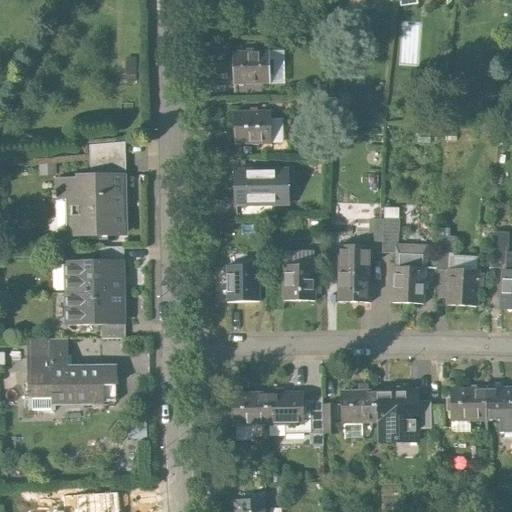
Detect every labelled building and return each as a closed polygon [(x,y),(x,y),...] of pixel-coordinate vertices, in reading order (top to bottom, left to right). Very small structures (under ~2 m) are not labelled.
[(338,0),(340,12),(352,10),(350,0),(338,0)] [(267,52),(231,54),(232,87),(268,86),(267,52)] [(137,58),(127,58),(128,80),(137,79),(137,58)] [(277,143),(285,143),(283,111),(276,111),(277,143)] [(270,114),(233,114),(233,147),(270,146),(270,114)] [(90,145),(90,175),(126,175),(125,143),(90,145)] [(272,173),(237,174),(237,205),(272,204),(272,173)] [(90,175),(56,175),(56,198),(68,198),(68,231),(60,231),(60,237),(126,237),(126,175),(90,175)] [(369,220),(368,253),(398,254),(398,221),(369,220)] [(453,239),(437,239),(437,256),(453,256),(453,239)] [(492,244),(491,272),(504,272),(504,244),(492,244)] [(68,262),(68,295),(126,295),(126,262),(68,262)] [(257,267),(225,268),(225,304),(257,303),(257,267)] [(314,267),(283,267),(283,303),(314,303),(314,267)] [(368,267),(337,267),(337,302),(368,302),(368,267)] [(424,270),(393,269),(391,304),(423,305),(424,270)] [(479,274),(447,273),(445,311),(478,312),(479,274)] [(511,276),(501,276),(501,310),(511,310),(511,276)] [(126,328),(126,295),(68,295),(67,327),(126,328)] [(66,342),(29,343),(30,414),(67,414),(66,402),(116,401),(116,368),(67,369),(66,342)] [(511,389),(486,390),(486,421),(501,420),(501,435),(511,434),(511,389)] [(486,421),(486,390),(450,390),(451,421),(486,421)] [(340,424),(377,424),(377,391),(340,392),(340,405),(340,424)] [(413,391),(377,391),(377,424),(414,424),(413,391)] [(305,392),(267,393),(267,426),(287,426),(287,434),(312,434),(312,432),(312,402),(305,402),(305,392)] [(229,427),(267,426),(267,393),(229,393),(229,427)] [(324,396),(312,397),(312,402),(312,432),(325,432),(325,405),(324,396)] [(340,405),(325,405),(325,432),(325,435),(340,435),(340,424),(340,405)] [(445,406),(420,406),(420,429),(445,429),(445,406)] [(128,511),(127,491),(90,493),(91,511),(128,511)] [(235,502),(235,511),(265,511),(265,502),(235,502)]
